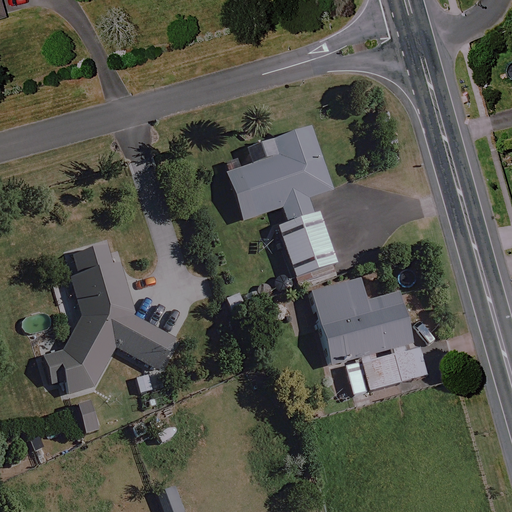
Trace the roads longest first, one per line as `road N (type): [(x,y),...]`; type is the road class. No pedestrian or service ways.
road 1 (residential): [(415,33),(0,153)]
road 2 (tertiary): [(511,379),(415,33)]
